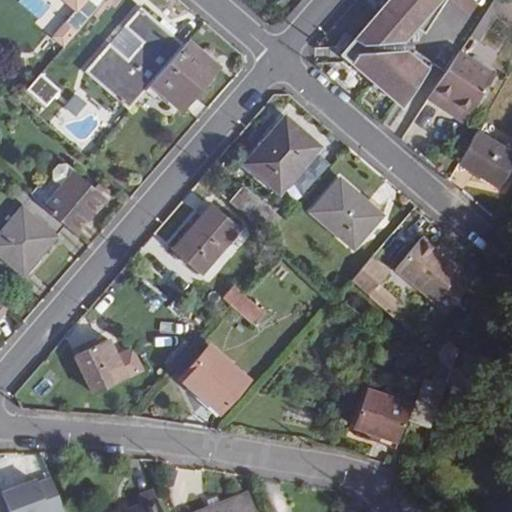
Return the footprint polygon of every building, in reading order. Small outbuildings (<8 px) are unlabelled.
[(74,30),(100,0),(67,0),(67,1),(77,10),(66,23),(74,30)] [(448,3),(444,0),(382,0),(349,38),(358,45),(383,43),(402,21),(420,36),(448,3)] [(511,4),(507,0),(495,0),(490,8),(498,14),(511,26),(511,4)] [(128,111),(150,86),(184,47),(139,7),(83,72),(128,111)] [(478,43),(498,14),(490,8),(470,37),(478,43)] [(180,113),(218,70),(187,43),(184,47),(150,86),(180,113)] [(398,106),(433,64),(418,49),(360,52),(350,63),(398,106)] [(499,77),(461,50),(427,100),(444,111),(451,100),(473,115),(499,77)] [(45,107),(59,92),(40,75),(26,91),(45,107)] [(466,125),(473,115),(451,100),(444,111),(466,125)] [(318,150),(285,121),(246,165),(280,195),(318,150)] [(499,183),(511,160),(511,150),(477,131),(459,161),(499,183)] [(54,181),(61,187),(75,171),(69,165),(60,166),(54,173),(54,181)] [(61,187),(44,207),(65,225),(74,233),(105,197),(75,171),(61,187)] [(383,217),(341,180),(312,213),(354,250),(383,217)] [(283,220),(246,188),(232,205),(269,237),(283,220)] [(65,225),(44,207),(23,189),(15,198),(25,206),(0,235),(0,253),(23,273),(65,225)] [(238,231),(211,208),(171,253),(198,275),(238,231)] [(457,274),(462,268),(423,237),(396,269),(447,312),(470,284),(457,274)] [(392,277),(371,258),(351,281),(372,300),(392,277)] [(223,297),(231,303),(241,291),(234,285),(223,297)] [(252,322),(263,310),(241,291),(231,303),(252,322)] [(125,378),(105,340),(72,356),(91,393),(125,378)] [(248,383),(208,348),(180,379),(219,415),(248,383)] [(408,404),(366,391),(354,428),(397,440),(408,404)] [(0,509),(1,511),(55,511),(46,485),(32,490),(31,487),(0,498),(0,509)] [(159,511),(155,498),(139,505),(142,511),(159,511)]
